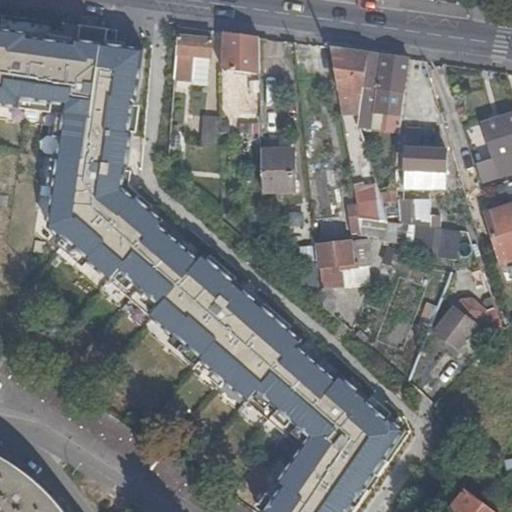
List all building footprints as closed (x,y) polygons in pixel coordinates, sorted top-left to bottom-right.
[(0,107),(57,115),(64,116),(61,139),(58,161),(54,190),(48,229),(60,240),(62,237),(90,262),(88,264),(110,283),(120,272),(121,274),(134,285),(146,295),(158,306),(160,308),(151,318),(173,338),(175,336),(203,361),(201,363),(213,372),(226,384),(248,403),(258,393),(259,394),(272,405),(279,411),(293,423),(298,427),(311,439),(306,446),(280,483),(284,486),(275,500),(266,511),(350,511),(405,433),(392,421),(390,422),(387,420),(369,403),(367,401),(369,399),(344,377),(340,381),(301,343),(305,339),(293,327),(267,305),(239,278),(214,255),(210,251),(205,257),(166,220),(170,215),(158,204),(144,192),(143,193),(131,182),(134,165),(134,162),(136,162),(145,51),(125,48),(108,46),(106,46),(108,30),(80,26),(77,46),(75,46),(33,40),(30,40),(31,36),(0,31),(0,107)] [(33,40),(75,46),(76,40),(33,34),(33,40)] [(259,76),(259,39),(223,34),(221,71),(259,76)] [(180,39),(177,72),(193,73),(211,75),(213,42),(180,39)] [(369,55),(331,49),(338,92),(342,116),(342,118),(360,117),(363,98),(369,55)] [(405,94),(409,61),(369,55),(363,98),(360,117),(358,130),(373,131),(378,99),(401,103),(402,93),(405,94)] [(223,77),(222,115),(253,117),(255,78),(223,77)] [(61,139),(64,116),(57,115),(54,138),(61,139)] [(511,116),(483,125),(494,161),(498,177),(511,172),(511,116)] [(208,157),(221,157),(221,131),(208,131),(208,157)] [(447,152),(407,150),(406,173),(446,174),(447,152)] [(261,153),(262,202),(296,201),(295,152),(261,153)] [(47,189),(54,190),(58,161),(51,160),(47,189)] [(139,165),(134,165),(131,182),(143,193),(144,192),(158,204),(159,202),(137,180),(139,165)] [(434,223),(434,199),(401,200),(402,223),(434,223)] [(382,202),(357,207),(357,208),(359,219),(388,224),(389,224),(382,202)] [(511,259),(511,205),(484,214),(499,263),(511,259)] [(359,219),(357,208),(348,209),(351,226),(360,225),(359,219)] [(359,219),(360,225),(362,237),(386,234),(388,224),(359,219)] [(410,244),(410,225),(391,225),(391,244),(410,244)] [(424,261),(464,258),(461,228),(422,232),(424,261)] [(56,245),(83,269),(88,264),(90,262),(62,237),(60,240),(56,245)] [(359,242),(351,243),(352,254),(357,253),(360,253),(359,242)] [(317,248),(322,290),(342,288),(341,272),(340,267),(353,266),(352,254),(351,243),(317,248)] [(217,251),(214,255),(239,278),(242,275),(217,251)] [(121,274),(116,280),(128,291),(134,285),(121,274)] [(146,295),(140,302),(153,312),(158,306),(146,295)] [(488,329),(492,340),(502,330),(500,324),(495,311),(490,298),(484,300),(487,309),(483,312),(484,315),(484,317),(488,329)] [(476,327),(484,317),(484,315),(483,312),(469,300),(462,301),(455,310),(476,327)] [(270,302),(267,305),(293,327),(295,324),(270,302)] [(462,345),(476,327),(455,310),(452,315),(437,334),(446,341),(442,345),(455,355),(458,358),(466,349),(462,345)] [(168,343),(197,368),(201,363),(203,361),(175,336),(173,338),(168,343)] [(249,511),(2,342),(0,344),(0,372),(204,511),(249,511)] [(208,377),(221,389),(226,384),(213,372),(208,377)] [(254,400),(266,411),(272,405),(259,394),(254,400)] [(374,398),(369,403),(387,420),(392,415),(374,398)] [(274,418),(287,429),(293,423),(279,411),(274,418)] [(292,434),(306,446),(311,439),(298,427),(292,434)] [(61,511),(60,510),(31,481),(0,461),(0,511),(61,511)] [(491,511),(464,492),(448,511),(491,511)] [(258,509),(261,511),(266,511),(275,500),(268,495),(258,509)]
